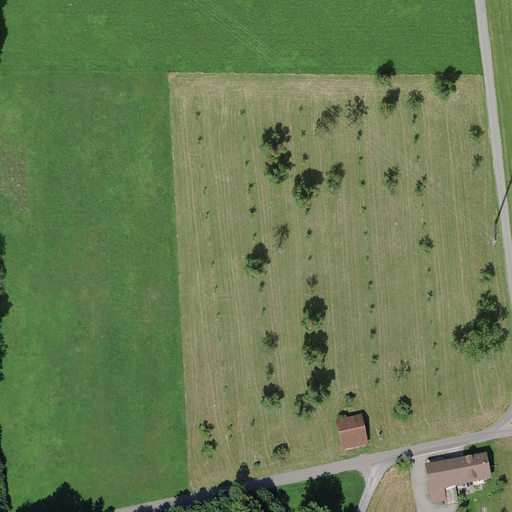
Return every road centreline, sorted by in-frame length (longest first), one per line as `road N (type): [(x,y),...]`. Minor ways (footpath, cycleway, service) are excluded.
road 1 (unclassified): [(484,435),(127,511)]
road 2 (unclassified): [(480,0),(511,272)]
